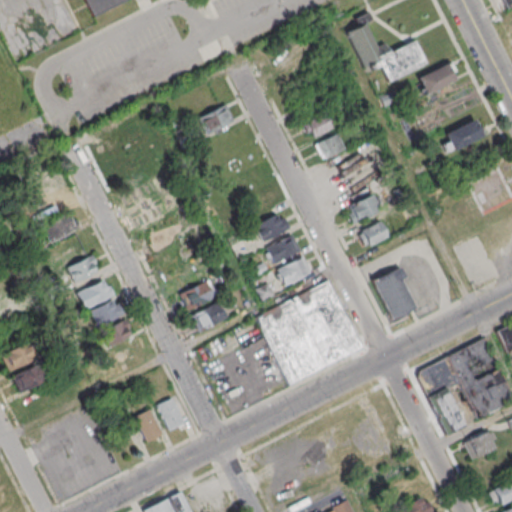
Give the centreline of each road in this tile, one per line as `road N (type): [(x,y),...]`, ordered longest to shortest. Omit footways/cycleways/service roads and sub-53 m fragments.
road 1 (residential): [(511,294),(78,511)]
road 2 (residential): [(68,147),(251,511)]
road 3 (residential): [(386,359),(234,64)]
road 4 (residential): [(462,511),(386,359)]
